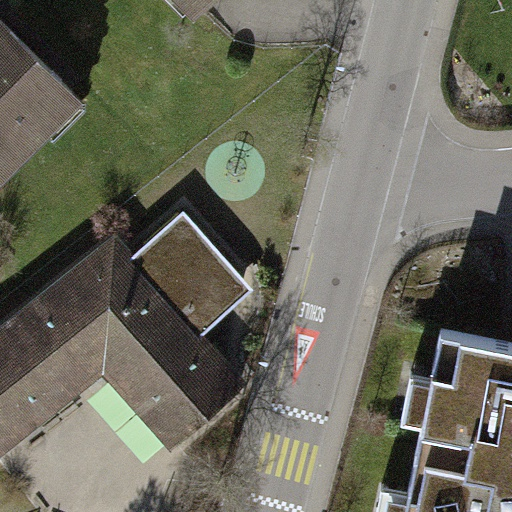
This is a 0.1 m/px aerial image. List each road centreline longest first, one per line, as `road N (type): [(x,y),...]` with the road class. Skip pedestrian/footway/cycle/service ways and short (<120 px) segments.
road 1 (residential): [(277,511),(359,199)]
road 2 (residential): [(359,199),(413,0)]
road 3 (residential): [(359,199),(511,182)]
